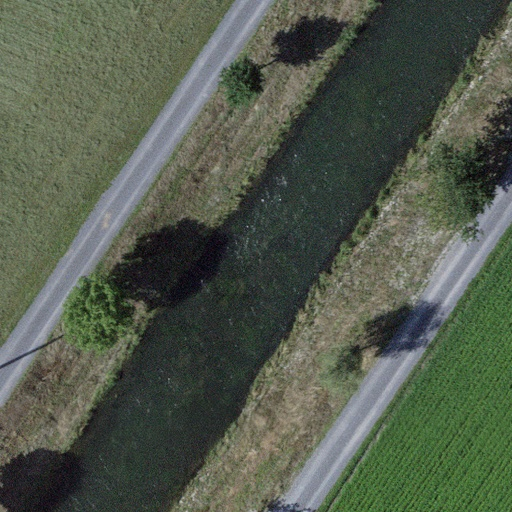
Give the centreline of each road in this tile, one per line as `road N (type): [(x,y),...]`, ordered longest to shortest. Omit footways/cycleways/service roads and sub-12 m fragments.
road 1 (track): [(279,0),(0,413)]
road 2 (track): [(511,195),(299,511)]
